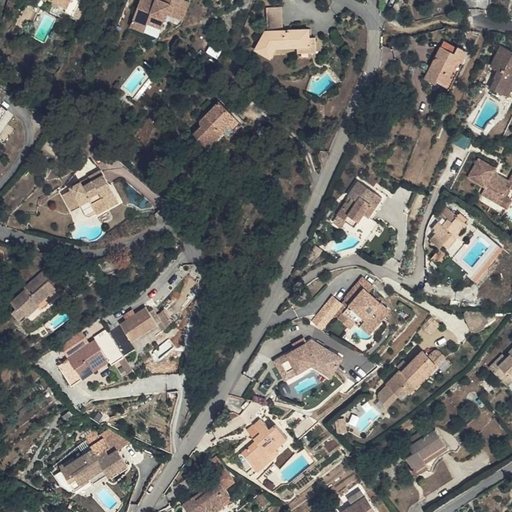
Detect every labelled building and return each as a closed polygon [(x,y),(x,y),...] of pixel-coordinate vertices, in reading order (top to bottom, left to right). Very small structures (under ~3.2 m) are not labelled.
[(82,0),(64,0),(65,0),(64,0),(34,0),(35,0),(47,8),(50,5),(68,15),(77,3),(80,4),(82,0)] [(141,0),(134,24),(146,28),(148,21),(163,26),(168,10),(182,15),(186,0),(141,0)] [(278,29),(296,28),(295,16),(278,17),(278,29)] [(278,41),(297,40),(296,28),(278,29),(278,41)] [(323,56),(323,46),(323,39),(297,40),(278,41),(274,42),(263,61),(274,69),(283,54),(296,53),(297,58),(309,57),(323,56)] [(456,39),(453,46),(459,49),(457,54),(443,47),(426,77),(436,83),(439,78),(449,82),(461,59),(464,61),(469,50),(461,46),(462,42),(456,39)] [(108,46),(114,49),(118,43),(112,40),(108,46)] [(445,43),(443,47),(457,54),(459,49),(453,46),(445,43)] [(498,92),(505,94),(511,79),(511,47),(502,43),(492,64),(501,68),(497,76),(498,77),(493,88),(498,91),(498,92)] [(108,46),(101,57),(109,61),(116,51),(114,49),(108,46)] [(323,56),(309,57),(310,65),(331,63),(330,46),(323,46),(323,56)] [(465,62),(464,61),(461,59),(449,82),(439,78),(436,83),(451,90),(465,62)] [(413,104),(401,98),(388,125),(401,132),(413,104)] [(203,156),(215,143),(222,134),(229,140),(236,131),(213,110),(191,134),(194,138),(188,143),(203,156)] [(221,149),(229,140),(222,134),(215,143),(221,149)] [(79,160),(93,145),(83,135),(69,150),(79,160)] [(511,193),(500,185),(505,178),(487,167),(477,185),(494,195),(490,202),(509,213),(511,208),(511,193)] [(62,194),(52,199),(61,216),(71,212),(75,217),(85,213),(88,219),(109,209),(92,177),(60,191),(62,194)] [(335,212),(344,218),(353,224),(362,212),(364,213),(371,187),(356,177),(345,193),(347,195),(335,212)] [(364,213),(366,214),(380,193),(371,187),(364,213)] [(366,214),(371,217),(385,196),(380,193),(366,214)] [(454,233),(457,235),(468,221),(464,218),(467,215),(460,211),(457,214),(445,205),(440,211),(448,218),(444,223),(440,220),(433,228),(437,232),(431,240),(442,248),(446,242),(454,233)] [(344,218),(335,212),(331,220),(339,225),(344,218)] [(450,245),(457,235),(454,233),(446,242),(450,245)] [(444,263),(449,257),(451,254),(442,248),(435,258),(444,263)] [(366,287),(370,291),(375,285),(366,277),(348,297),(354,301),(366,287)] [(50,279),(26,297),(29,301),(15,311),(19,316),(13,320),(19,328),(26,323),(28,326),(45,314),(43,311),(53,303),(56,307),(61,302),(52,290),(56,286),(50,279)] [(377,326),(392,309),(370,291),(366,287),(354,301),(348,297),(344,302),(336,296),(315,320),(324,328),(337,314),(340,317),(345,312),(356,321),(361,315),(367,320),(368,318),(377,326)] [(119,330),(134,349),(152,336),(155,339),(162,333),(146,310),(119,330)] [(486,323),(478,310),(469,312),(467,317),(474,329),(486,323)] [(356,321),(345,312),(340,317),(351,327),(356,321)] [(367,320),(361,315),(356,321),(361,326),(363,324),(372,332),(377,326),(368,318),(367,320)] [(435,317),(425,326),(434,334),(443,325),(435,317)] [(69,366),(80,380),(93,369),(96,373),(109,362),(113,366),(124,357),(105,334),(95,341),(97,345),(69,366)] [(156,341),(155,339),(152,336),(134,349),(138,354),(156,341)] [(342,353),(311,337),(304,342),(304,343),(300,346),(299,345),(280,358),(288,371),(299,364),(296,359),(302,354),(306,354),(334,368),(342,353)] [(438,347),(428,357),(438,366),(447,356),(438,347)] [(423,352),(410,366),(405,371),(402,369),(387,384),(399,396),(407,388),(412,393),(438,366),(428,357),(423,352)] [(491,365),(504,380),(511,375),(511,353),(507,357),(503,353),(491,365)] [(332,372),(334,368),(306,354),(302,354),(296,359),(299,364),(288,371),(280,358),(275,361),(287,379),(312,362),(332,372)] [(129,363),(124,357),(113,366),(117,372),(129,363)] [(93,369),(80,380),(85,387),(113,366),(109,362),(96,373),(93,369)] [(407,388),(399,396),(405,400),(412,393),(407,388)] [(257,410),(232,404),(220,422),(232,422),(240,424),(257,410)] [(263,414),(256,419),(263,428),(256,432),(259,437),(244,448),(247,452),(279,426),(277,423),(273,426),(263,414)] [(337,420),(339,432),(348,430),(346,418),(337,420)] [(250,425),(256,432),(263,428),(256,419),(250,425)] [(288,437),(279,426),(247,452),(256,464),(270,453),(269,451),(277,445),(288,437)] [(408,458),(418,476),(430,467),(427,462),(448,447),(438,429),(410,447),(414,453),(408,458)] [(76,491),(85,486),(93,482),(91,478),(105,471),(109,478),(127,468),(120,453),(119,454),(112,440),(105,430),(93,437),(97,446),(63,464),(70,478),(76,491)] [(119,433),(112,440),(119,454),(120,453),(133,445),(119,433)] [(270,453),(256,464),(259,467),(281,450),(277,445),(269,451),(270,453)] [(223,458),(213,466),(224,478),(227,481),(231,486),(240,478),(223,458)] [(95,485),(109,478),(105,471),(91,478),(93,482),(95,485)] [(217,485),(218,487),(227,481),(224,478),(217,485)] [(218,487),(218,488),(221,491),(209,503),(205,499),(194,508),(196,511),(227,511),(243,499),(231,486),(227,481),(218,487)] [(221,491),(218,488),(205,499),(209,503),(221,491)] [(374,511),(360,493),(348,501),(349,503),(352,508),(346,511),(374,511)]
